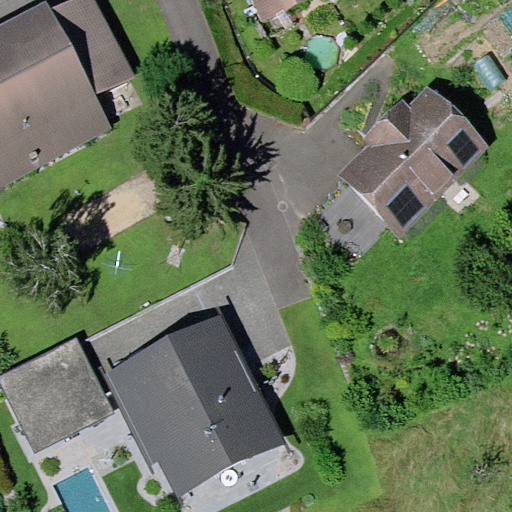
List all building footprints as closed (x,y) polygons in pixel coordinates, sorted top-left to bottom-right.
[(0,177),(140,105),(128,82),(86,1),(85,0),(81,0),(2,41),(0,42),(0,177)] [(86,0),(86,1),(128,82),(161,65),(127,0),(86,0)] [(394,219),(405,230),(484,150),(431,98),(409,119),(403,112),(385,130),(372,143),(378,150),(351,177),(394,219)] [(394,219),(351,177),(308,220),(351,262),(394,219)] [(167,447),(183,478),(267,436),(218,340),(194,352),(160,369),(121,389),(154,454),(167,447)] [(155,359),(160,369),(194,352),(189,342),(169,352),(155,359)] [(31,437),(105,400),(77,345),(3,382),(31,437)] [(267,436),(183,478),(190,492),(274,450),(267,436)]
